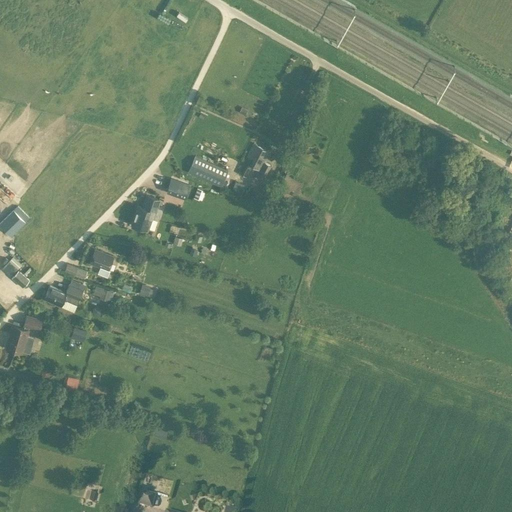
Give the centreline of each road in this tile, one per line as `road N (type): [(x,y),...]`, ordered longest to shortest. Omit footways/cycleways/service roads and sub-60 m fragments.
road 1 (track): [(0,325),(164,152),(232,12)]
road 2 (unclassified): [(511,170),(211,0)]
